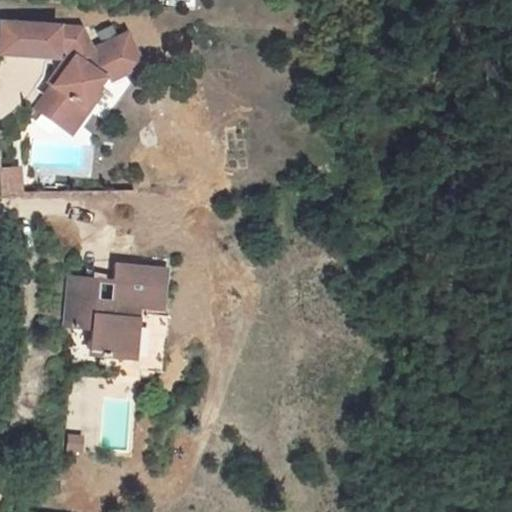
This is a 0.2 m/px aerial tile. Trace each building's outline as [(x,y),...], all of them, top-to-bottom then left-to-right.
[(55,124),(73,126),(86,109),(80,104),(90,90),(99,78),(104,74),(107,79),(126,69),(121,61),(132,54),(121,34),(88,51),(76,29),(0,23),(0,54),(51,59),(51,52),(62,53),(66,55),(60,64),(64,66),(50,85),(53,87),(46,97),(40,94),(30,107),(55,124)] [(121,61),(126,69),(137,63),(132,54),(121,61)] [(60,64),(46,82),(50,85),(64,66),(60,64)] [(90,90),(80,104),(86,109),(96,94),(90,90)] [(73,126),(55,124),(68,133),(73,126)] [(23,165),(0,166),(0,171),(1,195),(25,193),(23,165)] [(113,247),(127,249),(133,213),(119,211),(113,247)] [(82,299),(83,277),(72,276),(68,328),(94,330),(92,351),(103,352),(103,356),(137,359),(140,319),(131,318),(132,304),(141,304),(166,306),(167,290),(163,290),(165,268),(116,264),(114,302),(82,299)] [(140,319),(141,304),(132,304),(131,318),(140,319)] [(142,383),(140,394),(153,396),(155,385),(142,383)]
